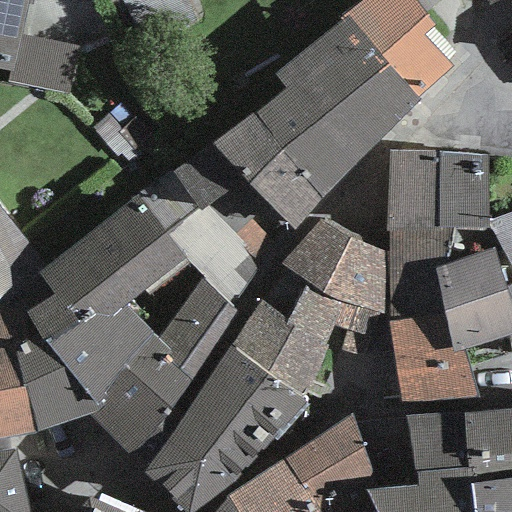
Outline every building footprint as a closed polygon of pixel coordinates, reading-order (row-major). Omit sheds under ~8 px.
[(25,0),(0,0),(0,61),(15,65),(12,79),(70,92),(81,40),(20,27),(25,0)] [(130,0),(147,37),(188,18),(179,0),(130,0)] [(273,75),(284,88),(352,166),(421,103),(416,98),(451,67),(421,37),(433,27),(412,0),(361,0),(338,19),(342,22),(273,75)] [(284,88),(249,115),(321,199),(352,166),(284,88)] [(292,232),(321,199),(249,115),(211,144),(244,180),(292,232)] [(244,180),(211,144),(171,173),(201,213),(208,208),(244,180)] [(438,151),(388,151),(386,215),(436,217),(438,151)] [(487,154),(438,151),(436,217),(453,217),(487,220),(487,154)] [(171,173),(137,196),(185,259),(199,280),(235,312),(259,274),(208,208),(201,213),(171,173)] [(137,196),(46,266),(38,273),(44,281),(53,297),(26,316),(100,408),(108,401),(104,397),(151,334),(124,308),(185,259),(137,196)] [(0,210),(0,302),(44,281),(38,273),(46,266),(0,210)] [(511,212),(487,220),(491,231),(446,231),(444,265),(435,272),(444,311),(453,349),(464,347),(507,338),(511,358),(511,212)] [(386,215),(389,322),(444,311),(435,272),(444,265),(446,231),(491,231),(487,220),(453,217),(436,217),(386,215)] [(382,254),(319,221),(280,264),(257,298),(260,301),(228,346),(301,397),(305,392),(326,396),(353,356),(365,357),(382,313),(382,254)] [(235,312),(199,280),(157,339),(151,334),(104,397),(108,401),(100,408),(91,417),(137,465),(144,474),(199,390),(194,385),(189,382),(235,312)] [(53,297),(44,281),(0,302),(0,310),(15,354),(37,432),(91,417),(100,408),(26,316),(53,297)] [(0,439),(37,432),(15,354),(0,310),(0,439)] [(444,311),(389,322),(401,402),(478,397),(464,347),(453,349),(444,311)] [(199,390),(187,408),(258,459),(307,410),(301,397),(228,346),(199,390)] [(199,511),(238,479),(258,459),(187,408),(144,474),(179,511),(199,511)] [(418,485),(511,478),(511,409),(403,416),(418,485)] [(350,414),(226,499),(235,511),(372,511),(364,492),(379,488),(350,414)] [(0,511),(27,511),(14,450),(0,451),(0,511)] [(379,488),(364,492),(372,511),(511,511),(511,478),(418,485),(379,488)] [(120,511),(88,498),(76,511),(120,511)] [(235,511),(226,499),(215,511),(235,511)]
